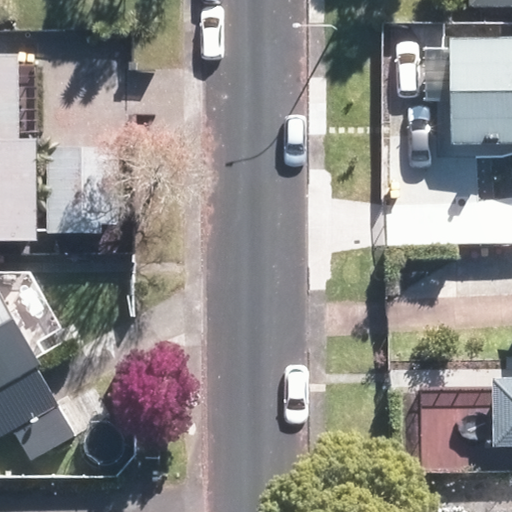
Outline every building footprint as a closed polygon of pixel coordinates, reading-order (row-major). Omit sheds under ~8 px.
[(511,46),(455,46),(454,138),(511,138),(511,46)] [(0,237),(30,237),(29,147),(14,147),(13,62),(0,62),(0,237)] [(109,155),(53,155),(54,233),(98,233),(98,222),(109,222),(109,155)] [(0,309),(0,380),(31,364),(0,309)] [(35,376),(0,395),(0,430),(1,433),(52,405),(35,376)] [(485,386),(387,382),(384,469),(482,472),(485,386)] [(511,382),(495,383),(496,439),(511,439),(511,382)] [(502,476),(416,475),(416,510),(501,511),(502,476)]
